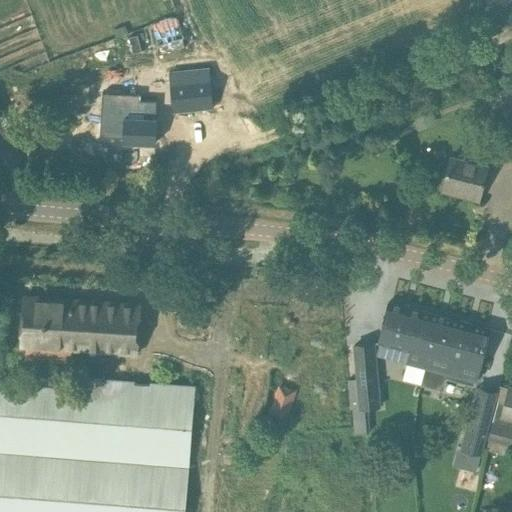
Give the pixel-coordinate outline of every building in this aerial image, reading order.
[(210,67),(169,72),(173,111),(214,107),(210,67)] [(511,86),(485,94),(501,159),(511,156),(511,86)] [(103,92),(100,136),(124,137),(124,141),(155,142),(156,122),(157,120),(157,118),(156,118),(157,100),(141,99),(141,94),(103,92)] [(431,109),(413,116),(418,130),(436,123),(431,109)] [(447,171),(442,190),(465,196),(467,191),(480,194),(485,175),(486,171),(488,164),(452,154),(449,161),(447,171)] [(138,352),(141,304),(24,296),(21,344),(138,352)] [(384,322),(379,340),(410,349),(407,361),(402,379),(421,384),(426,366),(440,316),(389,302),(384,322)] [(440,316),(426,366),(476,379),(489,329),(440,316)] [(356,379),(347,379),(350,409),(359,408),(359,409),(381,407),(375,341),(353,343),(356,379)] [(62,385),(0,380),(0,511),(184,511),(195,385),(63,374),(62,385)] [(280,384),(272,409),(283,412),(285,406),(290,408),(296,389),(280,384)] [(511,387),(509,387),(503,408),(495,406),(487,439),(511,445),(511,387)] [(486,409),(467,404),(457,443),(476,448),(486,409)]
